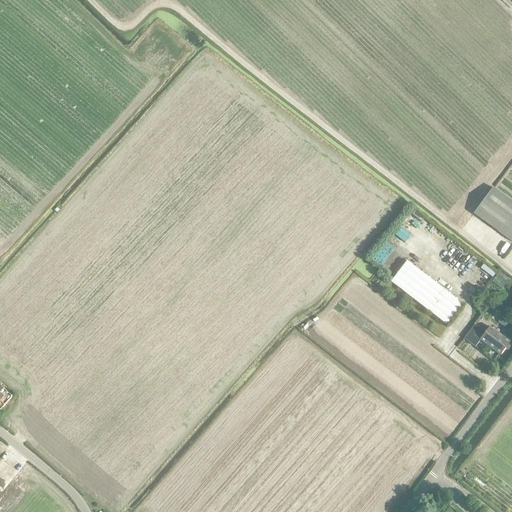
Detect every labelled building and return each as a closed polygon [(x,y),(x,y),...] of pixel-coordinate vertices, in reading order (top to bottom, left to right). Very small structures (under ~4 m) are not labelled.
[(511,202),(493,188),(474,214),(511,241),(511,202)] [(375,255),(382,262),(397,246),(390,239),(375,255)] [(391,282),(447,325),(463,304),(407,261),(391,282)] [(483,306),(490,297),(485,294),(478,303),(483,306)] [(503,317),(499,323),(505,327),(509,321),(503,317)] [(489,326),(485,331),(475,323),(464,336),(476,345),(481,338),(499,352),(508,341),(489,326)] [(0,408),(12,395),(0,385),(0,408)]
